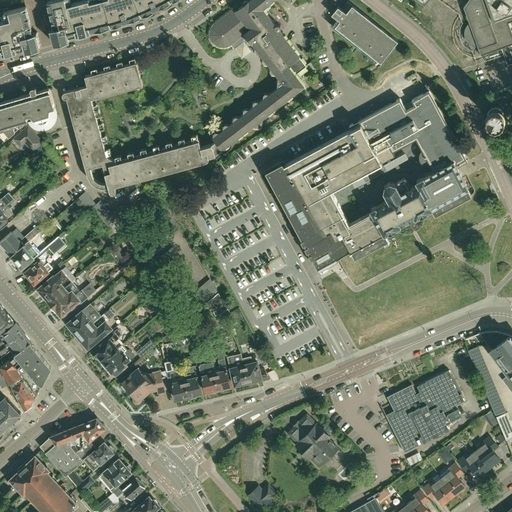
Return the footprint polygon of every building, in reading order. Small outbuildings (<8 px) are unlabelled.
[(103,0),(50,0),(48,1),(54,27),(50,28),(54,44),(70,40),(69,38),(91,32),(109,27),(111,26),(103,0)] [(244,0),(214,24),(212,26),(211,28),(210,30),(210,32),(210,35),(210,37),(211,40),(212,42),(214,44),(216,45),(218,46),(221,47),(223,47),(225,47),(228,46),(230,45),(231,44),(245,33),(256,47),(256,51),(256,52),(259,53),(260,53),(264,58),(263,61),(264,62),(268,63),(271,67),(271,71),(272,72),(275,73),(279,77),(277,87),(269,93),(265,93),(264,94),(264,98),(259,101),(255,101),(254,101),(254,105),(249,109),(246,108),(244,109),(244,113),(239,116),(235,116),(234,117),(234,121),(229,124),(226,124),(224,125),(224,128),(219,132),(216,131),(214,133),(214,137),(216,140),(211,144),(201,146),(199,139),(199,138),(116,160),(110,157),(109,156),(107,155),(92,98),(143,85),(137,62),(85,76),(87,85),(66,91),(65,91),(64,92),(63,93),(63,94),(63,95),(63,96),(64,97),(65,98),(66,98),(67,98),(75,127),(86,169),(103,164),(110,190),(110,191),(111,192),(112,192),(113,192),(114,192),(115,192),(116,191),(116,190),(116,189),(116,188),(116,185),(206,161),(205,157),(216,154),(253,125),(259,126),(261,124),(262,118),(304,85),(295,74),(307,65),(279,30),(280,29),(280,28),(280,27),(280,26),(279,25),(278,24),(277,24),(276,24),(275,25),(262,9),(269,4),(272,0),(244,0)] [(135,0),(103,0),(111,26),(124,23),(130,20),(141,16),(142,15),(135,0)] [(171,0),(135,0),(142,15),(154,10),(160,7),(170,2),(172,1),(171,0)] [(511,0),(418,0),(425,5),(428,0),(468,0),(464,7),(470,25),(468,28),(467,31),(467,35),(469,39),(471,41),(473,43),(477,44),(481,55),(488,53),(489,56),(502,51),(510,49),(509,45),(511,44),(511,32),(509,23),(511,21),(511,0)] [(393,48),(398,41),(347,1),(342,8),(338,5),(332,14),(340,20),(335,26),(358,44),(381,62),(393,48)] [(26,6),(4,12),(0,13),(0,54),(2,54),(3,55),(25,49),(25,51),(41,47),(37,32),(33,33),(26,6)] [(56,111),(49,88),(48,88),(37,91),(36,86),(31,88),(32,93),(20,96),(0,102),(0,135),(1,135),(0,131),(4,130),(9,136),(28,119),(27,115),(30,114),(35,120),(28,122),(29,125),(31,126),(33,128),(35,129),(37,130),(40,131),(42,131),(45,131),(47,130),(49,129),(51,127),(53,126),(55,124),(56,121),(57,119),(57,117),(57,114),(56,111)] [(433,208),(433,209),(434,209),(470,189),(458,167),(468,162),(429,90),(428,91),(412,100),(415,105),(406,109),(400,98),(349,125),(351,129),(284,165),(283,163),(254,178),(306,275),(350,251),(351,252),(355,258),(388,240),(385,234),(390,231),(390,232),(396,228),(401,225),(408,221),(416,217),(421,214),(422,215),(424,213),(433,208)] [(505,115),(505,114),(505,112),(504,110),(503,109),(502,107),(501,106),(499,106),(497,105),(495,105),(494,106),(492,106),(490,107),(489,109),(488,110),(488,112),(488,114),(488,115),(488,117),(489,119),(490,120),(492,121),(494,122),(495,122),(497,122),(499,122),(501,121),(502,120),(503,119),(504,117),(505,115)] [(43,142),(28,126),(14,139),(20,146),(25,142),(33,151),(43,142)] [(0,206),(12,196),(9,192),(4,196),(1,199),(0,197),(0,206)] [(13,205),(12,203),(15,200),(12,196),(0,206),(0,224),(9,217),(13,213),(9,208),(13,205)] [(128,199),(104,220),(108,225),(133,204),(128,199)] [(79,207),(74,211),(80,218),(85,214),(79,207)] [(137,219),(128,209),(119,217),(128,226),(137,219)] [(159,221),(166,233),(177,226),(170,214),(159,221)] [(166,233),(159,221),(147,228),(154,240),(166,233)] [(22,268),(35,257),(39,254),(32,245),(33,245),(30,241),(41,230),(40,228),(37,225),(24,237),(20,241),(24,246),(13,255),(12,256),(22,268)] [(20,241),(24,237),(16,228),(12,232),(11,231),(0,241),(13,255),(24,246),(20,241)] [(49,273),(49,272),(53,268),(45,259),(45,257),(45,256),(47,254),(46,253),(50,249),(52,252),(58,247),(57,246),(62,241),(59,236),(39,254),(35,257),(38,260),(25,272),(30,277),(29,279),(33,283),(34,282),(35,283),(44,276),(46,276),(49,273)] [(118,243),(112,248),(118,255),(124,250),(118,243)] [(170,268),(180,259),(173,247),(162,256),(155,262),(150,258),(142,259),(155,269),(156,270),(166,262),(170,268)] [(170,268),(174,276),(185,267),(180,259),(170,268)] [(160,276),(170,268),(166,262),(156,270),(160,276)] [(195,284),(185,267),(174,276),(185,293),(195,284)] [(49,301),(69,284),(72,281),(62,269),(39,288),(49,300),(48,300),(49,301)] [(217,291),(210,280),(199,289),(206,300),(217,291)] [(76,295),(73,292),(78,288),(72,281),(69,284),(49,301),(56,309),(57,308),(62,314),(65,312),(67,315),(76,307),(73,305),(79,300),(82,303),(96,290),(90,283),(76,295)] [(223,311),(228,309),(219,293),(206,303),(209,310),(220,305),(223,311)] [(0,330),(14,320),(0,303),(0,330)] [(78,335),(101,316),(91,304),(86,309),(85,308),(68,323),(74,330),(73,330),(78,335)] [(111,328),(105,321),(101,316),(78,335),(82,341),(83,340),(88,347),(105,333),(105,332),(111,328)] [(0,349),(23,331),(16,323),(0,336),(3,339),(0,341),(0,349)] [(182,324),(171,333),(175,341),(187,336),(182,324)] [(101,363),(122,345),(117,339),(122,335),(122,332),(119,329),(118,329),(91,351),(101,363)] [(11,357),(30,341),(31,341),(23,331),(0,349),(0,357),(10,349),(14,354),(11,357)] [(511,335),(504,332),(497,331),(495,331),(488,331),(486,331),(485,331),(477,333),(477,334),(479,333),(510,374),(511,372),(511,335)] [(155,346),(150,340),(136,352),(141,358),(155,346)] [(30,341),(11,357),(23,372),(10,382),(12,387),(22,379),(23,378),(35,395),(36,395),(42,384),(42,385),(51,368),(30,341)] [(127,366),(126,363),(135,355),(130,349),(127,351),(122,345),(101,363),(106,369),(108,367),(115,376),(127,366)] [(195,363),(192,353),(185,355),(188,365),(195,363)] [(243,385),(248,384),(243,359),(242,354),(235,356),(228,357),(235,385),(241,384),(243,385)] [(0,365),(10,382),(23,372),(11,357),(0,365)] [(252,363),(251,357),(243,359),(248,384),(254,383),(255,380),(261,379),(261,381),(270,378),(265,369),(260,371),(258,362),(252,363)] [(219,360),(220,366),(213,368),(219,391),(226,389),(225,387),(231,386),(224,359),(219,360)] [(219,391),(213,368),(212,362),(199,365),(206,392),(211,391),(212,393),(219,391)] [(189,368),(190,372),(183,374),(185,380),(189,398),(197,397),(196,395),(202,394),(195,366),(189,368)] [(134,394),(134,399),(134,400),(134,401),(135,402),(136,402),(137,403),(138,403),(139,402),(140,402),(141,401),(141,400),(141,394),(148,389),(156,387),(158,392),(165,391),(160,371),(153,373),(154,375),(148,376),(146,378),(138,368),(132,374),(132,375),(124,382),(134,394)] [(387,416),(404,452),(450,429),(447,424),(462,416),(458,409),(445,415),(443,411),(465,400),(461,393),(459,394),(451,377),(453,376),(450,369),(417,385),(420,391),(416,393),(412,384),(387,396),(395,412),(387,416)] [(189,398),(185,380),(178,381),(175,371),(170,372),(177,400),(182,398),(182,400),(189,398)] [(22,379),(12,387),(25,409),(29,409),(32,404),(30,401),(35,398),(22,379)] [(0,438),(3,436),(0,433),(0,431),(21,413),(6,397),(0,401),(0,438)] [(507,412),(496,416),(499,424),(510,420),(507,412)] [(338,447),(329,438),(330,436),(317,424),(307,414),(299,422),(288,433),(299,443),(297,444),(319,466),(325,460),(326,461),(330,457),(329,456),(338,447)] [(94,447),(90,441),(103,430),(102,429),(105,426),(97,417),(51,435),(50,436),(56,443),(46,452),(65,476),(83,461),(81,458),(94,447)] [(511,424),(510,420),(499,424),(503,432),(511,427),(511,424)] [(200,423),(193,427),(196,433),(203,428),(200,423)] [(511,427),(503,432),(506,439),(511,436),(511,427)] [(485,443),(476,450),(489,467),(501,458),(494,449),(498,446),(490,435),(483,441),(485,443)] [(502,435),(497,439),(500,443),(505,440),(502,435)] [(84,458),(89,463),(96,457),(101,463),(114,452),(113,451),(115,449),(111,444),(109,446),(105,441),(84,458)] [(489,467),(476,450),(467,457),(465,455),(458,460),(466,471),(471,466),(478,475),(489,467)] [(49,470),(46,466),(36,456),(28,463),(27,463),(26,462),(20,467),(18,469),(19,470),(19,471),(11,479),(24,493),(26,492),(42,509),(39,511),(66,511),(76,503),(74,501),(76,499),(71,494),(70,495),(48,472),(49,470)] [(103,482),(104,482),(110,489),(113,492),(120,486),(118,483),(131,471),(130,470),(131,470),(131,467),(128,464),(126,464),(125,464),(119,458),(113,463),(113,462),(107,467),(102,472),(98,476),(103,482)] [(454,494),(465,486),(458,477),(463,473),(455,463),(448,468),(450,470),(441,477),(454,494)] [(95,481),(90,475),(77,486),(82,492),(95,481)] [(128,483),(127,483),(122,488),(120,486),(113,492),(117,496),(123,491),(124,493),(126,492),(131,498),(132,497),(134,498),(137,496),(136,494),(144,487),(143,486),(145,485),(140,480),(139,481),(135,477),(128,483)] [(454,494),(441,477),(432,485),(430,482),(423,488),(431,498),(436,494),(443,503),(454,494)] [(277,493),(268,483),(262,489),(259,485),(246,495),(261,511),(273,501),(271,499),(277,493)] [(429,511),(423,504),(428,500),(420,490),(413,495),(415,497),(406,504),(411,511),(429,511)] [(92,511),(97,509),(96,507),(86,496),(81,500),(91,511),(92,511)] [(96,507),(97,509),(100,511),(102,511),(113,502),(108,496),(96,507)] [(153,500),(150,496),(149,496),(130,511),(152,511),(160,505),(154,498),(153,500)] [(383,511),(376,498),(349,511),(383,511)]
